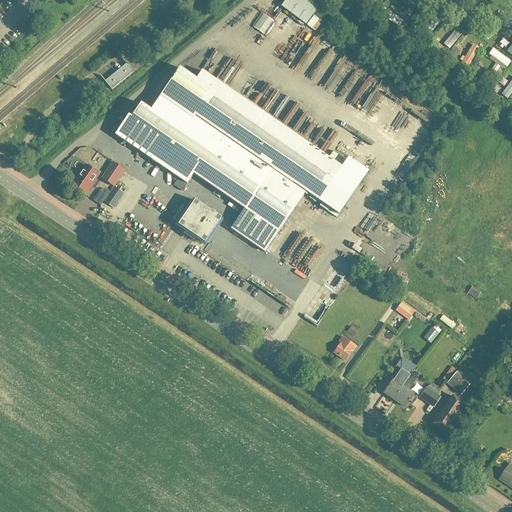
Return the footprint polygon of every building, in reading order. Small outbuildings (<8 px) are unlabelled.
[(285,0),(281,6),(305,25),(318,7),(315,5),(318,1),(316,0),(285,0)] [(395,16),(400,20),(405,13),(393,4),(384,15),(391,20),(395,16)] [(426,26),(429,32),(442,24),(438,18),(426,26)] [(249,31),(255,36),(264,23),(258,19),(249,31)] [(459,27),(441,45),(448,52),(466,34),(459,27)] [(474,44),(462,66),(469,70),(481,48),(474,44)] [(510,68),(511,65),(511,60),(494,48),(490,54),(510,68)] [(112,90),(134,72),(127,64),(105,82),(112,90)] [(129,115),(115,135),(179,178),(174,185),(182,190),(194,173),(245,208),(231,227),(266,251),(280,230),(307,190),(321,200),(343,166),(329,156),(202,71),(196,79),(179,68),(151,110),(140,103),(131,117),(129,115)] [(511,87),(502,97),(508,103),(511,98),(511,87)] [(113,162),(107,171),(102,179),(107,182),(114,186),(124,170),(113,162)] [(374,163),(363,175),(367,179),(378,167),(374,163)] [(94,171),(85,165),(72,185),(85,195),(100,172),(95,169),(94,171)] [(130,190),(134,183),(123,178),(120,184),(130,190)] [(474,192),(480,185),(476,181),(470,189),(474,192)] [(222,219),(195,201),(178,225),(188,232),(186,234),(194,239),(195,237),(205,243),(222,219)] [(368,235),(377,222),(372,219),(363,232),(368,235)] [(382,237),(387,240),(394,229),(389,226),(382,237)] [(298,235),(317,244),(321,237),(301,228),(298,235)] [(326,291),(327,299),(336,297),(334,289),(326,291)] [(415,312),(401,302),(395,310),(409,320),(415,312)] [(439,334),(432,328),(425,337),(431,343),(439,334)] [(345,361),(356,347),(343,337),(339,342),(341,343),(334,353),(345,361)] [(393,380),(384,393),(394,400),(410,376),(401,369),(393,381),(393,380)] [(410,376),(394,400),(405,407),(410,401),(413,404),(417,398),(414,395),(408,391),(420,374),(414,370),(410,376)] [(471,384),(460,375),(457,372),(447,384),(461,395),(471,384)] [(441,398),(427,388),(420,397),(435,407),(441,398)] [(444,410),(454,418),(464,404),(453,396),(444,410)] [(434,424),(445,431),(454,418),(444,410),(434,424)] [(511,466),(510,465),(500,480),(511,487),(511,466)]
